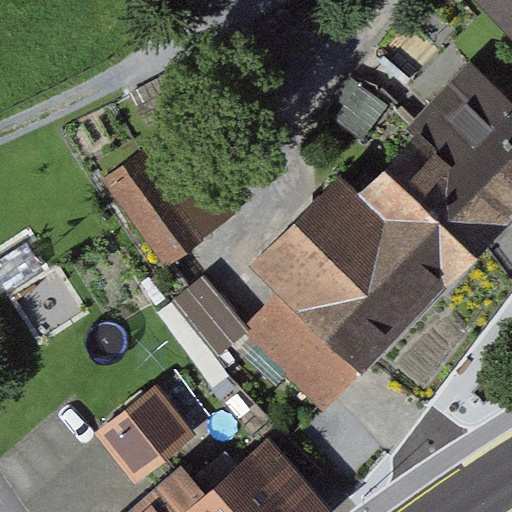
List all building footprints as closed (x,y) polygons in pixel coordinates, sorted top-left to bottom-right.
[(511,0),(477,0),(511,31),(511,0)] [(511,101),(472,65),(382,164),(486,259),(511,231),(511,101)] [(147,156),(108,185),(174,272),(212,244),(147,156)] [(230,329),(334,425),(486,259),(382,164),(230,329)] [(177,307),(207,325),(226,293),(197,275),(177,307)] [(187,378),(106,440),(146,493),(228,431),(187,378)] [(194,466),(141,511),(328,511),(337,504),(280,439),(218,493),(194,466)]
